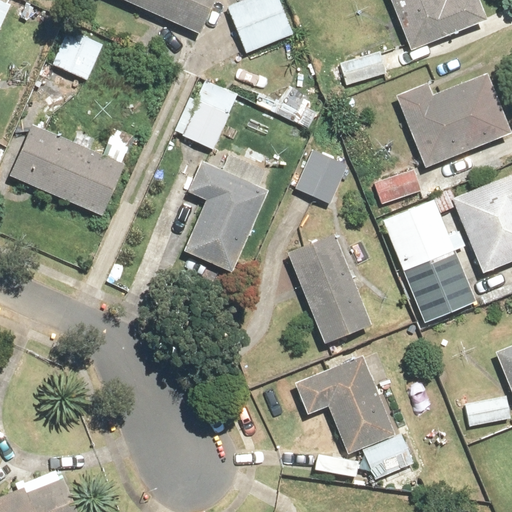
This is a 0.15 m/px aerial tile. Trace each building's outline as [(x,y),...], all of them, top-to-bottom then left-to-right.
[(0,0),(0,27),(11,3),(2,0),(0,0)] [(111,0),(195,37),(212,0),(111,0)] [(282,0),(250,0),(229,9),(248,56),(297,35),(282,0)] [(385,0),(407,53),(481,23),(472,0),(385,0)] [(105,45),(68,30),(54,68),(90,82),(105,45)] [(386,52),(342,63),(348,86),(392,75),(386,52)] [(423,86),(392,99),(420,168),(506,134),(482,76),(428,98),(423,86)] [(241,95),(210,81),(185,138),(216,151),(241,95)] [(26,126),(3,179),(98,218),(120,166),(26,126)] [(351,167),(314,152),(298,191),(335,207),(351,167)] [(229,273),(264,194),(196,164),(182,194),(203,203),(181,252),(229,273)] [(420,172),(391,180),(397,203),(427,194),(420,172)] [(511,174),(447,201),(478,275),(511,261),(511,174)] [(436,203),(387,223),(408,274),(466,250),(459,233),(451,237),(436,203)] [(331,233),(282,254),(321,346),(370,325),(331,233)] [(511,344),(491,353),(511,404),(511,344)] [(390,437),(359,357),(289,384),(302,417),(324,408),(342,456),(390,437)] [(72,511),(59,476),(0,497),(0,511),(72,511)]
